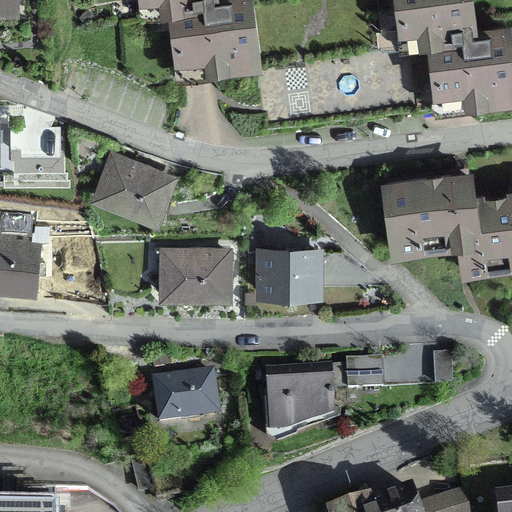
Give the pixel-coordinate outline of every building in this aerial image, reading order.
[(0,0),(0,10),(16,10),(15,0),(0,0)] [(160,0),(162,10),(171,9),(178,60),(194,58),(206,56),(208,69),(255,62),(246,0),(230,0),(213,3),(212,0),(142,0),(143,0),(145,0),(160,0)] [(511,77),(505,29),(472,34),(467,0),(397,0),(402,32),(420,30),(421,41),(430,40),(437,92),(452,90),(465,88),(467,102),(511,95),(511,77)] [(96,198),(154,221),(170,180),(112,157),(96,198)] [(482,263),(472,199),(469,173),(385,185),(394,252),(421,248),(420,241),(445,237),(447,244),(460,242),(465,272),(483,270),(482,263)] [(482,197),(472,199),(482,263),(509,259),(511,266),(511,191),(508,192),(508,198),(482,202),(482,197)] [(0,289),(33,292),(35,266),(37,246),(30,245),(31,233),(0,230),(0,289)] [(163,252),(163,296),(225,296),(226,252),(163,252)] [(316,287),(317,252),(260,252),(260,293),(282,293),(282,290),(316,290),(316,287)] [(455,380),(452,353),(435,355),(438,382),(455,380)] [(152,357),(154,368),(169,366),(167,356),(152,357)] [(346,390),(381,388),(380,358),(344,360),(346,390)] [(333,411),(331,371),(264,375),(266,400),(274,400),(276,424),(285,429),(333,411)] [(215,412),(210,374),(154,381),(159,422),(182,419),(182,416),(215,412)] [(130,461),(137,489),(151,486),(148,471),(145,456),(130,460),(130,461)] [(148,471),(151,486),(155,500),(170,496),(163,468),(148,471)] [(416,511),(409,490),(368,504),(366,497),(328,510),(328,511),(416,511)] [(496,511),(511,511),(511,493),(495,496),(496,511)]
